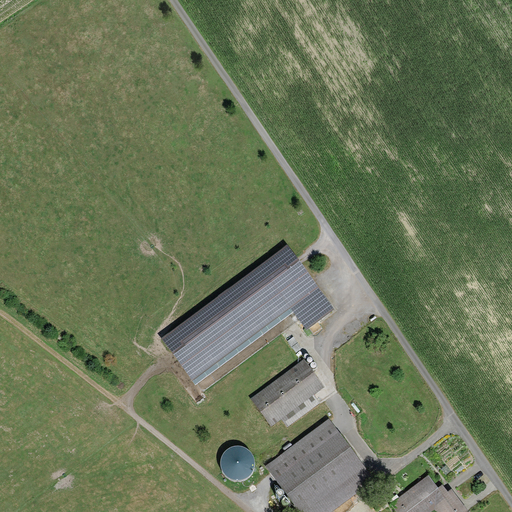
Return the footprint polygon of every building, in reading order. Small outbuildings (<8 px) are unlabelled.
[(287,251),(166,342),(193,378),(291,305),(308,328),(332,311),(287,251)] [(304,364),(250,403),(268,427),(281,418),(287,427),(317,407),(310,397),(322,389),(304,364)] [(332,426),(273,468),(304,511),(327,511),(371,482),(332,426)] [(243,468),(241,454),(231,456),(233,470),(243,468)] [(427,478),(392,506),(396,511),(427,511),(434,507),(438,511),(465,511),(450,493),(447,495),(442,489),(438,492),(427,478)]
